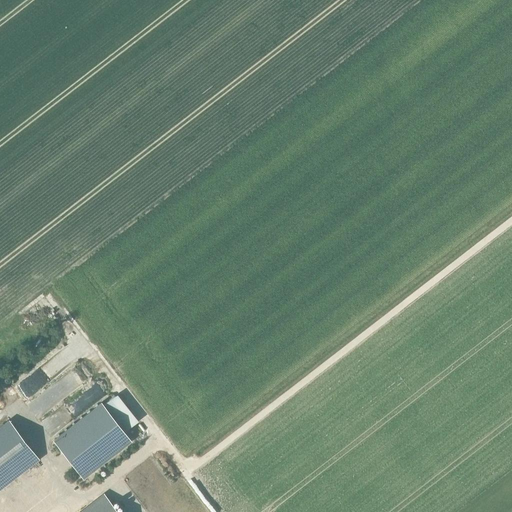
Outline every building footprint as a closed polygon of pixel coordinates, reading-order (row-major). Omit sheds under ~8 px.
[(34,321),(40,317),(36,312),(30,316),(34,321)] [(39,326),(41,331),(52,324),(49,319),(39,326)] [(35,381),(18,393),(25,403),(42,391),(36,382),(56,367),(61,374),(64,372),(57,362),(33,379),(35,381)] [(133,436),(144,427),(121,400),(110,410),(133,436)] [(83,478),(131,442),(101,403),(54,440),(83,478)] [(0,489),(38,459),(8,421),(0,427),(0,489)] [(31,490),(36,483),(32,480),(27,488),(31,490)] [(117,511),(105,495),(83,511),(117,511)]
